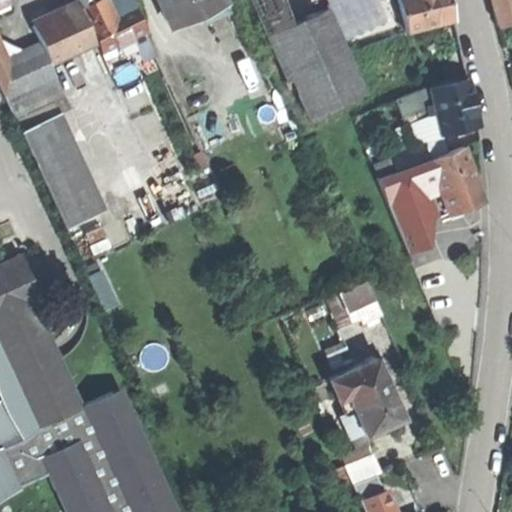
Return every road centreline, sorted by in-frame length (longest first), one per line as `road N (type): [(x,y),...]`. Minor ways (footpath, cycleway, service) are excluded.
road 1 (residential): [(511,253),(475,511)]
road 2 (residential): [(472,0),(508,146),(511,216)]
